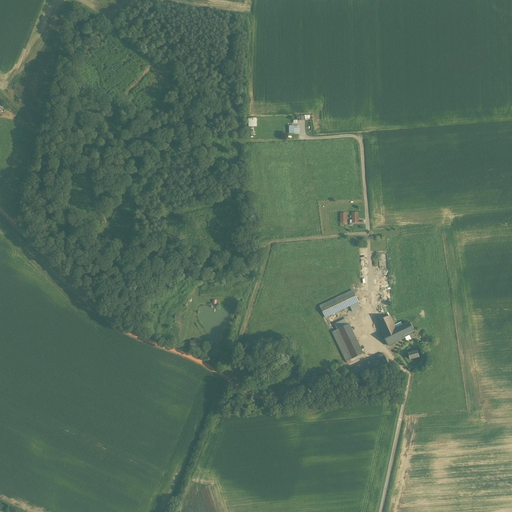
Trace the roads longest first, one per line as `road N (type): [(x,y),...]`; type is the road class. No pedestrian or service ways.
road 1 (track): [(383,349),(284,396),(260,397),(111,321),(0,210)]
road 2 (track): [(367,232),(270,244),(227,379)]
road 3 (unknown): [(360,142),(511,127)]
